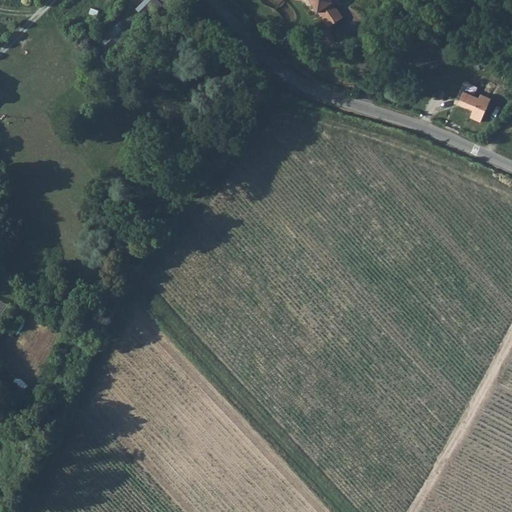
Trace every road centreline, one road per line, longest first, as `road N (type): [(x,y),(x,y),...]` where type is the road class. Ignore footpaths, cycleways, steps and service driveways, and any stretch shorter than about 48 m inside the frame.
road 1 (residential): [(511,166),(307,87),(254,47),(215,0)]
road 2 (track): [(414,511),(511,347)]
